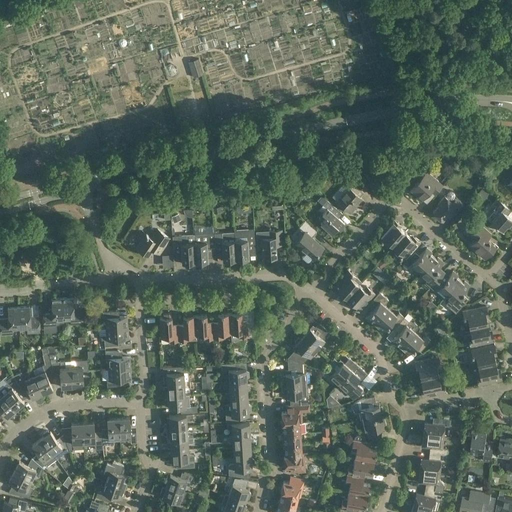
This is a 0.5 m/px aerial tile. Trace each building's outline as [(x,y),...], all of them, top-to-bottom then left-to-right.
[(204,75),(199,58),(188,62),(193,78),(204,75)] [(430,191),(434,195),(443,185),(434,177),(432,179),(425,173),(410,189),(417,196),(416,197),(421,202),(430,191)] [(360,197),(364,193),(348,178),(344,183),(348,187),(337,200),(349,211),(361,198),(360,197)] [(483,196),(488,190),(483,187),(478,192),(483,196)] [(440,218),(442,220),(454,206),(459,210),(464,204),(456,197),(456,198),(454,197),(455,196),(455,194),(454,192),(452,191),(450,190),(448,191),(447,193),(446,195),(445,196),(445,195),(437,204),(439,205),(433,212),(435,214),(434,216),(438,220),(440,218)] [(318,201),(326,208),(322,213),(326,217),(321,223),(332,233),(338,227),(340,229),(345,223),(339,218),(342,214),(323,196),(318,201)] [(511,222),(511,218),(507,214),(511,210),(498,198),(491,206),(495,209),(497,211),(490,220),(503,232),(511,222)] [(183,209),(184,212),(185,213),(188,216),(192,217),(192,211),(192,209),(183,209)] [(181,220),(178,213),(172,216),(174,223),(181,220)] [(393,218),(377,237),(386,244),(388,241),(393,246),(405,232),(400,227),(401,225),(393,218)] [(311,236),(316,231),(305,220),(299,226),(302,229),(301,230),(303,232),(305,231),(294,244),(304,252),(302,255),(302,258),(306,262),(309,262),(312,259),(313,260),(323,247),(311,236)] [(481,223),(471,235),(475,239),(470,245),(484,258),(495,245),(487,238),(491,233),(481,223)] [(234,229),(234,231),(236,259),(238,259),(238,262),(247,262),(246,258),(248,258),(247,244),(255,244),(254,228),(234,229)] [(149,255),(156,245),(162,249),(170,238),(157,229),(151,238),(141,231),(136,238),(141,241),(137,247),(149,255)] [(263,257),(276,256),(275,245),(282,245),(281,230),(256,232),(257,246),(262,245),(263,257)] [(222,246),(223,256),(223,260),(224,260),(224,261),(225,262),(231,262),(232,261),(231,259),(236,259),(234,231),(214,233),(215,246),(222,246)] [(393,246),(398,250),(395,253),(404,260),(420,242),(412,235),(411,237),(405,232),(393,246)] [(215,246),(214,233),(193,234),(194,242),(195,261),(199,261),(199,262),(200,263),(206,263),(206,262),(206,261),(207,261),(206,247),(215,246)] [(182,248),(182,259),(182,262),(183,262),(183,263),(184,264),(189,264),(190,263),(190,262),(195,261),(194,242),(193,234),(172,235),(173,249),(182,248)] [(413,264),(421,271),(434,256),(431,253),(432,252),(427,247),(420,255),(415,251),(403,264),(408,269),(413,264)] [(160,266),(170,266),(170,253),(160,253),(160,266)] [(434,256),(421,271),(423,274),(429,278),(426,282),(431,286),(444,271),(439,267),(443,262),(439,258),(437,259),(434,256)] [(377,263),(381,268),(387,264),(384,259),(377,263)] [(362,282),(348,270),(332,288),(340,295),(341,293),(347,298),(359,284),(362,282)] [(447,295),(460,279),(457,276),(458,275),(453,271),(449,275),(444,271),(431,286),(440,294),(443,291),(447,295)] [(447,295),(451,298),(446,304),(456,313),(468,299),(462,293),(470,285),(465,281),(463,282),(460,279),(447,295)] [(366,286),(364,289),(359,284),(347,298),(352,303),(351,305),(359,312),(375,293),(366,286)] [(406,291),(412,296),(416,291),(410,286),(406,291)] [(371,321),(375,324),(388,308),(384,305),(389,300),(379,292),(368,305),(372,309),(371,311),(365,317),(370,322),(371,321)] [(73,297),(62,298),(63,318),(70,318),(71,323),(83,323),(82,307),(74,308),(73,297)] [(52,309),(42,310),(43,325),(56,324),(63,324),(63,318),(62,298),(51,299),(52,309)] [(20,327),(27,326),(27,332),(40,331),(39,316),(38,316),(30,317),(29,306),(18,307),(20,327)] [(468,321),(470,328),(488,324),(486,317),(489,316),(486,306),(462,311),(465,322),(468,321)] [(7,307),(8,318),(0,318),(0,333),(13,333),(12,327),(20,327),(18,307),(7,307)] [(388,308),(375,324),(378,326),(377,328),(382,332),(388,326),(389,324),(394,328),(404,316),(399,312),(396,315),(388,308)] [(232,313),(229,313),(231,333),(231,340),(239,340),(238,337),(249,336),(255,336),(254,319),(242,320),(241,312),(237,313),(236,310),(232,310),(232,313)] [(103,318),(105,318),(106,329),(128,327),(127,316),(116,317),(116,311),(102,311),(103,318)] [(184,316),(183,316),(183,323),(178,324),(179,340),(196,339),(196,335),(195,315),(192,315),(192,314),(191,312),(185,313),(184,314),(184,316)] [(223,333),(231,333),(229,313),(218,314),(218,321),(213,322),(214,338),(223,338),(223,333)] [(162,315),(162,317),(159,317),(161,342),(163,344),(167,343),(169,341),(179,340),(178,324),(172,324),(172,317),(171,317),(171,315),(169,314),(164,314),(162,315)] [(204,339),(214,338),(213,322),(207,322),(206,314),(195,315),(196,335),(203,335),(204,339)] [(414,322),(409,321),(404,316),(394,328),(398,332),(391,341),(396,345),(397,344),(401,347),(414,331),(419,326),(414,322)] [(304,334),(302,336),(318,350),(325,341),(324,340),(329,333),(318,323),(315,327),(312,325),(310,327),(309,329),(307,328),(303,332),(304,334)] [(488,324),(470,328),(471,334),(467,335),(470,346),(494,341),(492,331),(489,331),(488,324)] [(129,338),(128,327),(106,329),(106,336),(101,336),(101,341),(104,340),(105,346),(118,345),(118,339),(129,338)] [(448,336),(446,329),(439,333),(442,339),(448,336)] [(425,335),(422,338),(414,331),(401,347),(404,349),(403,351),(408,355),(414,349),(415,347),(421,352),(431,340),(425,335)] [(288,358),(288,359),(303,363),(303,364),(309,357),(310,358),(318,350),(302,336),(300,339),(299,337),(295,342),(296,343),(292,348),(295,350),(288,358)] [(497,355),(495,345),(471,350),(473,361),(476,360),(478,367),(496,363),(494,356),(497,355)] [(45,364),(32,370),(35,375),(42,393),(53,388),(49,380),(48,379),(54,376),(49,352),(47,347),(42,348),(43,353),(42,354),(45,364)] [(105,359),(107,359),(108,369),(130,368),(130,357),(119,357),(118,351),(105,352),(105,359)] [(49,352),(54,376),(60,376),(61,387),(72,386),(71,367),(65,367),(65,360),(57,360),(57,352),(49,352)] [(441,368),(438,356),(414,362),(417,372),(419,372),(421,379),(439,375),(437,368),(441,368)] [(338,385),(351,369),(356,364),(349,357),(344,363),(343,362),(341,364),(334,358),(324,369),(331,375),(329,377),(338,385)] [(76,366),(71,367),(72,386),(83,385),(83,375),(89,374),(88,359),(76,360),(76,366)] [(285,382),(286,385),(306,384),(306,372),(304,372),(303,364),(303,363),(288,359),(288,369),(285,370),(285,374),(285,376),(283,376),(284,382),(285,382)] [(228,370),(229,381),(246,380),(246,378),(249,376),(249,371),(246,370),(246,368),(235,369),(234,363),(221,364),(221,371),(228,370)] [(500,369),(497,370),(496,363),(478,367),(479,373),(476,374),(478,385),(502,380),(500,369)] [(351,369),(338,385),(346,392),(348,390),(355,396),(365,385),(361,381),(367,374),(356,364),(351,369)] [(184,384),(183,373),(191,372),(190,366),(176,367),(177,372),(166,373),(166,375),(163,375),(164,383),(166,383),(167,385),(184,384)] [(107,386),(121,386),(120,379),(131,379),(130,368),(108,369),(109,380),(106,380),(107,386)] [(22,372),(13,376),(22,390),(27,387),(32,397),(42,393),(35,375),(30,377),(27,372),(22,374),(22,372)] [(7,383),(0,388),(0,390),(15,409),(18,407),(19,408),(20,408),(24,404),(25,403),(24,402),(17,394),(22,390),(13,376),(12,374),(8,377),(4,380),(7,383)] [(440,381),(439,375),(421,379),(422,386),(420,386),(422,397),(446,392),(444,381),(440,381)] [(250,390),(250,385),(247,383),(246,380),(229,381),(230,392),(247,391),(250,390)] [(191,387),(190,383),(184,384),(167,385),(167,386),(164,386),(164,391),(167,392),(167,396),(185,395),(184,390),(189,389),(191,387)] [(290,400),(290,405),(300,404),(310,404),(309,394),(307,395),(306,384),(286,385),(286,388),(284,388),(284,394),(286,394),(286,396),(287,396),(287,400),(290,400)] [(0,408),(5,414),(7,416),(8,416),(9,416),(10,417),(14,413),(14,412),(13,411),(15,409),(0,390),(0,408)] [(223,393),(224,397),(225,399),(230,399),(230,404),(248,403),(247,391),(230,392),(223,393)] [(190,406),(189,395),(185,395),(167,396),(167,398),(165,399),(165,406),(168,407),(168,408),(180,407),(181,413),(197,412),(197,406),(190,406)] [(382,406),(379,407),(379,405),(377,405),(376,402),(375,396),(360,399),(350,405),(355,413),(360,412),(361,420),(381,416),(381,413),(383,412),(382,406)] [(238,415),(249,414),(248,413),(251,411),(251,406),(248,404),(248,403),(230,404),(225,404),(226,422),(238,421),(238,415)] [(282,424),(283,423),(302,422),(301,413),(310,412),(310,404),(300,404),(290,405),(286,405),(287,412),(281,412),(282,424)] [(169,423),(169,427),(187,426),(186,421),(191,420),(193,418),(192,414),(186,414),(169,415),(169,417),(166,418),(166,423),(169,423)] [(386,424),(384,418),(382,419),(381,416),(361,420),(364,431),(366,431),(368,437),(381,439),(382,431),(381,427),(384,427),(383,425),(386,424)] [(130,427),(130,417),(118,418),(120,437),(130,436),(131,443),(137,442),(136,430),(136,427),(130,427)] [(102,431),(102,433),(103,445),(114,444),(113,437),(120,437),(118,418),(107,419),(108,431),(102,431)] [(434,424),(432,424),(425,423),(423,435),(443,437),(444,425),(450,425),(451,419),(435,418),(434,424)] [(72,436),(64,437),(69,451),(73,449),(84,448),(83,442),(82,422),(71,423),(71,427),(72,436)] [(103,445),(102,433),(94,434),(94,422),(82,422),(83,442),(95,441),(95,449),(103,449),(103,445)] [(231,423),(231,424),(227,424),(227,429),(232,429),(232,435),(250,434),(249,422),(231,423)] [(284,434),(300,433),(306,433),(305,422),(302,422),(283,423),(284,434)] [(170,439),(193,437),(193,432),(187,431),(187,426),(169,427),(169,431),(167,431),(167,437),(170,438),(170,439)] [(492,457),(493,448),(494,442),(486,441),(487,433),(480,433),(480,430),(469,429),(468,436),(472,437),(470,453),(484,455),(483,460),(492,461),(492,457)] [(65,452),(69,451),(64,437),(57,441),(56,440),(50,431),(41,438),(56,459),(65,452)] [(284,445),(301,444),(300,433),(284,434),(284,445)] [(232,435),(233,446),(250,445),(250,434),(232,435)] [(422,446),(432,447),(431,454),(447,455),(448,449),(442,448),(443,437),(423,435),(422,446)] [(193,437),(170,439),(171,450),(188,449),(188,443),(193,443),(193,437)] [(44,468),(56,459),(41,438),(32,445),(38,453),(39,455),(33,460),(44,468)] [(356,450),(354,458),(374,461),(376,450),(367,448),(368,442),(364,441),(354,439),(353,439),(351,449),(356,450)] [(498,456),(511,458),(510,469),(511,469),(511,439),(500,439),(498,456)] [(284,445),(285,455),(285,456),(302,454),(301,444),(284,445)] [(233,446),(234,458),(251,457),(250,445),(233,446)] [(171,460),(171,462),(176,461),(184,461),(184,468),(194,468),(194,455),(188,454),(188,449),(171,450),(171,451),(168,453),(168,458),(171,460)] [(302,454),(285,456),(285,455),(284,455),(285,467),(290,466),(290,472),(305,471),(304,454),(302,454)] [(421,459),(419,470),(439,472),(440,461),(447,462),(447,455),(431,454),(431,460),(421,459)] [(230,464),(228,466),(229,475),(241,477),(240,469),(252,468),(255,466),(254,460),(251,458),(251,457),(234,458),(234,463),(234,464),(230,464)] [(363,471),(372,473),(374,461),(354,458),(353,465),(349,464),(347,474),(362,477),(363,471)] [(19,461),(13,471),(31,480),(34,474),(39,477),(44,468),(33,460),(30,466),(28,466),(19,461)] [(112,465),(107,463),(104,473),(108,474),(106,481),(125,488),(129,477),(121,474),(123,465),(113,462),(112,465)] [(439,472),(419,470),(418,482),(428,483),(427,489),(443,492),(444,485),(439,478),(439,472)] [(28,485),(31,480),(13,471),(8,481),(21,487),(17,494),(29,497),(34,488),(28,485)] [(193,477),(181,472),(180,478),(170,474),(166,485),(183,491),(184,487),(189,488),(193,477)] [(350,485),(348,492),(368,496),(370,484),(361,482),(362,477),(347,474),(345,484),(350,485)] [(280,492),(282,492),(298,496),(298,497),(300,497),(304,480),(290,476),(289,482),(283,481),(280,492)] [(112,496),(121,499),(125,488),(106,481),(104,487),(98,485),(96,491),(99,492),(97,497),(110,502),(112,496)] [(246,500),(249,499),(251,494),(249,491),(249,489),(232,484),(229,495),(245,501),(246,500)] [(166,485),(165,488),(163,487),(160,494),(163,495),(162,496),(169,499),(168,502),(167,502),(176,505),(178,502),(179,502),(180,499),(183,500),(186,492),(183,491),(166,485)] [(68,489),(64,496),(59,504),(67,506),(76,492),(68,489)] [(426,495),(424,495),(416,493),(413,504),(432,509),(435,498),(441,499),(443,492),(427,489),(426,495)] [(493,511),(496,498),(491,497),(491,494),(470,490),(469,497),(462,496),(459,511),(493,511)] [(295,507),(298,497),(298,496),(282,492),(279,503),(295,507)] [(341,509),(347,510),(355,511),(356,505),(366,507),(368,496),(348,492),(347,499),(342,499),(341,509)] [(229,495),(224,494),(221,504),(225,506),(241,511),(242,511),(245,511),(247,506),(244,504),(245,501),(229,495)] [(511,511),(511,497),(498,495),(495,511),(511,511)] [(4,501),(1,511),(2,511),(25,511),(27,501),(9,496),(8,502),(4,501)] [(85,511),(108,511),(107,511),(109,506),(93,500),(89,510),(87,509),(85,511)] [(293,511),(295,507),(279,503),(276,511),(293,511)]
